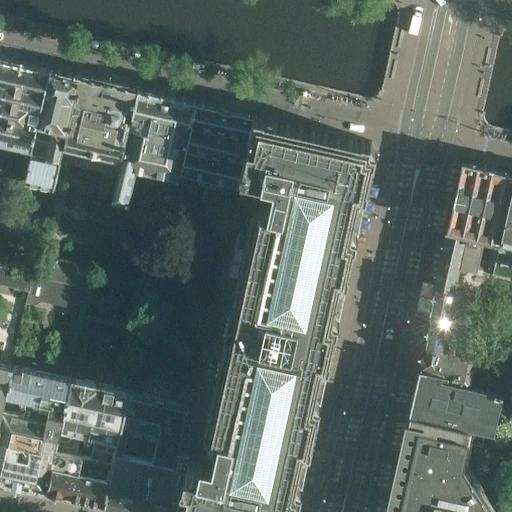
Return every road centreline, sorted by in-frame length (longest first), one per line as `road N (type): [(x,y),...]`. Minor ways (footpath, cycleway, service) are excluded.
road 1 (residential): [(0,37),(429,129)]
road 2 (residential): [(416,184),(345,504)]
road 3 (residential): [(429,129),(456,0)]
